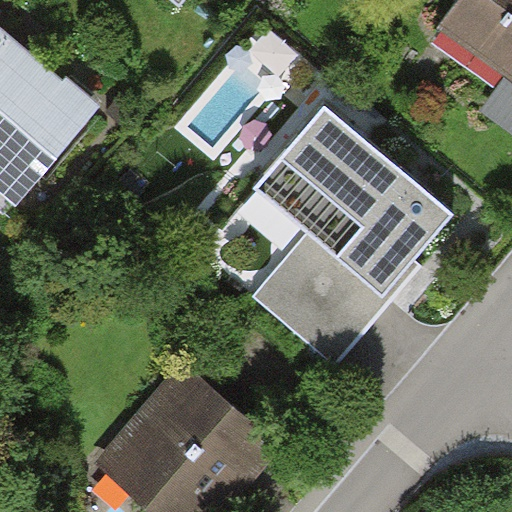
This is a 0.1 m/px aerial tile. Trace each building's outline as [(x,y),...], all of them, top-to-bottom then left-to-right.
[(511,0),(462,0),(446,23),(511,71),(511,0)] [(0,55),(22,30),(0,10),(0,55)] [(0,194),(15,209),(107,107),(22,30),(0,55),(0,194)] [(454,212),(326,103),(256,186),(309,231),(254,295),(337,366),(339,364),(407,284),(386,266),(399,250),(412,261),(454,212)] [(190,358),(97,465),(150,511),(225,511),(287,441),(190,358)]
